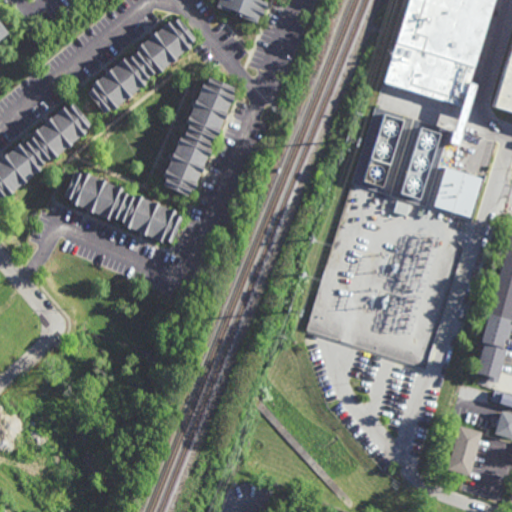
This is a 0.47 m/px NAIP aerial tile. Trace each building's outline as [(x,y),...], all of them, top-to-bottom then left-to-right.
[(258,0),(258,2),(265,4),(259,19),(256,18),(254,25),(232,17),(233,15),(227,12),(227,14),(213,8),(215,0),(258,0)] [(492,0),(465,88),(471,90),(463,113),(377,86),(394,33),(404,0),(492,0)] [(197,38),(196,40),(197,41),(191,46),(192,47),(191,48),(192,50),(187,54),(186,53),(180,58),(183,61),(179,64),(177,62),(173,65),(164,72),(165,72),(158,77),(157,75),(146,84),(147,86),(141,91),(135,95),(137,98),(134,101),(132,99),(127,103),(127,102),(118,109),(119,109),(112,115),(110,112),(104,117),(87,95),(93,90),(91,87),(97,83),(98,83),(106,76),(106,75),(111,71),(111,72),(120,65),(119,64),(126,59),(128,61),(139,52),(137,50),(143,45),(152,39),(151,38),(156,34),(157,35),(166,28),(164,27),(171,22),(173,25),(182,18),(197,38)] [(0,41),(0,25),(8,35),(0,41)] [(511,115),(495,111),(511,52),(511,115)] [(233,94),(229,103),(231,104),(230,106),(232,106),(230,113),(228,113),(224,123),(225,124),(223,130),(222,129),(215,147),(208,145),(206,150),(209,152),(208,153),(210,154),(207,160),(206,160),(201,172),(202,173),(201,177),(200,177),(193,194),(189,192),(187,198),(161,187),(163,182),(162,181),(163,180),(160,179),(163,171),(165,172),(169,162),(167,161),(169,155),(172,156),(176,146),(175,146),(177,140),(183,142),(186,135),(183,133),(186,126),(187,126),(191,116),(190,116),(193,109),(195,110),(201,93),(202,93),(202,92),(205,93),(207,87),(208,87),(209,85),(233,94)] [(389,193),(350,182),(372,108),(411,120),(389,193)] [(59,158),(59,157),(53,162),(51,160),(40,169),(42,171),(37,176),(36,175),(27,182),(28,183),(23,187),(7,199),(6,197),(0,202),(0,162),(2,161),(0,159),(5,155),(7,157),(16,150),(14,147),(19,143),(22,145),(33,137),(31,135),(37,130),(39,132),(48,124),(52,128),(60,122),(59,121),(66,115),(68,118),(74,114),(75,116),(79,112),(94,131),(83,139),(82,138),(73,145),(74,146),(59,158)] [(85,174),(95,179),(95,177),(102,180),(102,181),(111,185),(111,184),(119,188),(117,191),(131,196),(132,193),(139,196),(139,197),(149,201),(157,204),(157,205),(165,209),(165,207),(173,211),(172,215),(180,218),(169,245),(160,241),(159,243),(136,233),(136,232),(117,224),(119,222),(106,216),(105,220),(98,217),(99,216),(88,211),(87,212),(81,210),(82,209),(64,201),(65,199),(59,196),(70,170),(77,173),(78,170),(85,173),(85,174)] [(433,208),(445,170),(481,181),(470,219),(433,208)] [(511,215),(502,212),(511,179),(511,215)] [(511,226),(511,300),(511,304),(511,310),(509,320),(507,319),(506,322),(510,323),(505,340),(503,339),(502,344),(504,345),(493,381),(483,378),(484,374),(472,371),(481,340),(477,339),(509,226),(511,226)] [(63,355),(64,355),(75,367),(74,367),(79,373),(75,377),(78,380),(74,383),(72,381),(68,384),(63,379),(62,380),(51,367),(52,365),(49,361),(60,351),(63,355)] [(54,387),(56,391),(54,392),(56,394),(53,396),(56,400),(54,401),(51,398),(46,403),(42,398),(41,399),(29,385),(31,383),(28,380),(36,373),(38,376),(43,372),(55,386),(54,387)] [(511,405),(510,405),(510,407),(507,406),(508,405),(496,401),(498,393),(511,396),(511,405)] [(511,439),(491,433),(497,410),(511,414),(511,439)] [(9,440),(7,438),(2,442),(0,439),(0,417),(1,417),(16,434),(9,440)] [(65,431),(57,438),(61,442),(53,449),(50,445),(49,445),(35,430),(43,422),(46,425),(54,418),(65,431)] [(467,476),(443,469),(455,424),(479,431),(467,476)] [(32,450),(27,443),(31,440),(36,446),(32,450)] [(65,473),(61,467),(66,463),(70,469),(65,473)]
